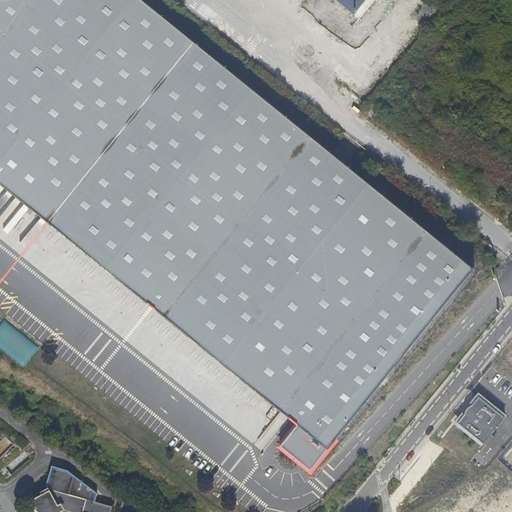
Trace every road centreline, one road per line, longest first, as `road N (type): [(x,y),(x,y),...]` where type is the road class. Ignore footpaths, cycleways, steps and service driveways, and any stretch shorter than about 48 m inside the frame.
road 1 (unclassified): [(511,316),(370,495)]
road 2 (unknown): [(362,132),(195,0)]
road 3 (unclassified): [(362,132),(511,252)]
